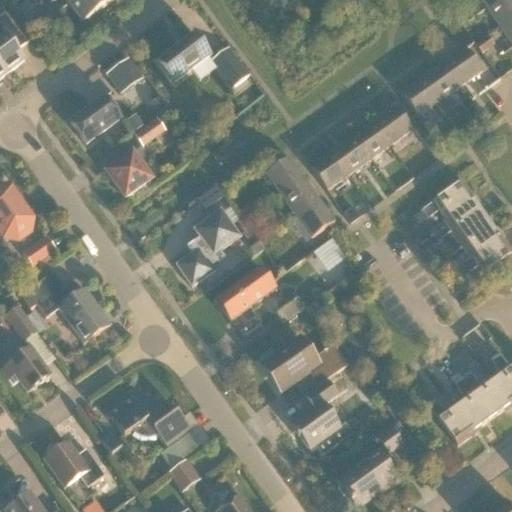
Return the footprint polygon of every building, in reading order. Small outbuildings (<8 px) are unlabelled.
[(113,0),(76,0),(68,6),(82,24),(71,32),(79,42),(99,27),(92,17),(115,1),(113,0)] [(478,0),(485,8),(496,0),(478,0)] [(500,30),(511,21),(511,0),(496,0),(485,8),(500,30)] [(0,68),(5,76),(24,62),(16,52),(26,45),(4,15),(0,18),(0,68)] [(511,21),(500,30),(511,46),(511,21)] [(193,35),(158,62),(175,84),(210,58),(193,35)] [(482,55),(494,47),(488,38),(476,47),(482,55)] [(211,63),(232,92),(249,79),(228,50),(211,63)] [(466,51),(444,66),(460,89),(482,74),(466,51)] [(108,75),(122,95),(142,81),(128,61),(108,75)] [(423,81),(439,104),(460,89),(444,66),(423,81)] [(439,104),(423,81),(401,96),(417,119),(439,104)] [(121,121),(105,98),(69,124),(85,146),(121,121)] [(149,107),(158,120),(169,113),(160,100),(149,107)] [(372,124),(389,147),(410,132),(393,108),(372,124)] [(165,133),(157,121),(133,137),(142,150),(165,133)] [(130,128),(135,135),(142,130),(138,123),(130,128)] [(351,139),(368,162),(389,147),(372,124),(351,139)] [(331,155),(348,178),(368,162),(351,139),(331,155)] [(152,181),(132,153),(104,172),(124,201),(152,181)] [(348,178),(331,155),(310,170),(327,193),(348,178)] [(281,198),(304,182),(289,161),(266,177),(281,198)] [(296,220),(319,203),(304,182),(281,198),(296,220)] [(446,223),(471,206),(470,205),(472,197),(463,185),(420,215),(425,223),(439,213),(446,223)] [(32,220),(22,206),(17,205),(5,188),(0,187),(0,236),(3,241),(17,243),(29,235),(32,220)] [(194,205),(202,215),(224,199),(216,188),(194,205)] [(319,203),(296,220),(290,223),(302,240),(307,236),(311,241),(334,225),(319,203)] [(471,206),(446,223),(443,225),(450,236),(438,245),(443,252),(483,223),(471,206)] [(220,212),(193,232),(199,240),(187,249),(192,256),(175,268),(192,290),(214,274),(210,268),(215,264),(217,266),(225,260),(220,254),(240,240),(220,212)] [(483,223),(443,252),(447,258),(460,250),(467,261),(470,259),(496,240),(495,240),(483,223)] [(56,253),(46,239),(22,256),(32,270),(56,253)] [(511,253),(504,242),(496,240),(470,259),(476,268),(463,277),(469,286),(511,255),(511,253)] [(334,241),(313,254),(325,275),(347,262),(334,241)] [(265,248),(272,258),(281,252),(274,242),(265,248)] [(215,303),(243,340),(260,328),(248,311),(274,292),(259,271),(215,303)] [(110,329),(84,293),(71,302),(53,276),(20,299),(30,313),(36,309),(45,322),(59,313),(83,348),(110,329)] [(305,311),(297,300),(275,316),(283,327),(304,311),(304,312),(305,311)] [(308,308),(305,311),(304,312),(312,322),(322,314),(315,304),(308,308)] [(5,319),(24,345),(36,335),(18,309),(5,319)] [(34,315),(26,320),(37,335),(38,337),(46,331),(34,315)] [(478,337),(485,332),(482,327),(467,337),(475,349),(482,344),(478,337)] [(273,352),(260,362),(264,367),(262,369),(282,395),(293,387),(311,374),(320,388),(327,383),(336,376),(346,369),(347,368),(333,348),(332,349),(315,361),(305,347),(300,341),(288,350),(278,357),(277,358),(273,352)] [(29,351),(1,371),(13,387),(19,382),(28,394),(50,379),(29,351)] [(489,378),(487,380),(506,406),(511,407),(511,376),(496,356),(488,362),(498,375),(491,380),(489,378)] [(377,366),(384,377),(395,369),(388,358),(377,366)] [(461,380),(490,418),(506,406),(487,380),(478,387),(469,375),(461,380)] [(314,410),(291,426),(309,452),(315,448),(322,458),(352,436),(345,426),(340,430),(324,407),(347,391),(336,376),(327,383),(320,388),(321,389),(307,400),(314,410)] [(473,431),(490,418),(461,380),(454,386),(463,397),(452,405),(454,408),(455,407),(473,431)] [(169,453),(192,435),(176,413),(172,416),(171,414),(163,416),(163,414),(159,408),(153,405),(146,404),(140,405),(137,407),(132,399),(108,416),(123,439),(133,433),(135,435),(140,438),(147,439),(154,438),(156,437),(169,453)] [(471,441),(473,431),(455,407),(454,408),(445,415),(435,401),(426,408),(458,450),(471,441)] [(375,440),(389,459),(403,448),(389,429),(375,440)] [(121,451),(109,434),(98,441),(110,459),(121,451)] [(75,459),(66,446),(45,461),(65,490),(79,480),(87,491),(104,478),(86,452),(75,459)] [(357,511),(379,496),(382,500),(399,487),(376,454),(336,483),(347,499),(344,501),(349,507),(352,505),(356,511),(357,511)] [(201,482),(187,462),(167,476),(181,496),(201,482)] [(41,511),(30,495),(6,511),(59,511),(57,508),(51,511),(41,511)] [(220,511),(246,511),(238,500),(220,511)] [(511,511),(505,502),(491,511),(511,511)]
